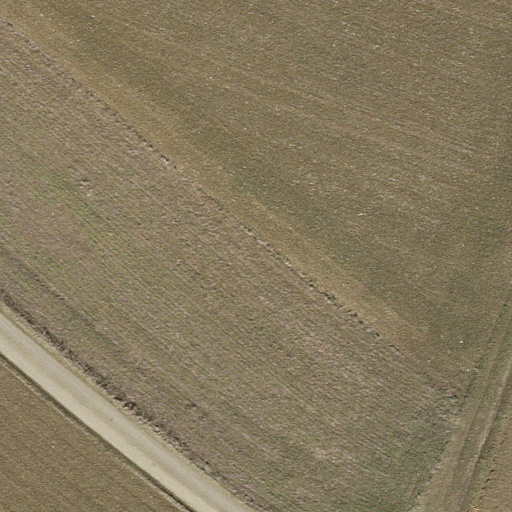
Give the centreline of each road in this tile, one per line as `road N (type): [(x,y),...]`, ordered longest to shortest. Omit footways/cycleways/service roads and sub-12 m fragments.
road 1 (track): [(221,511),(0,323)]
road 2 (track): [(511,333),(442,511)]
